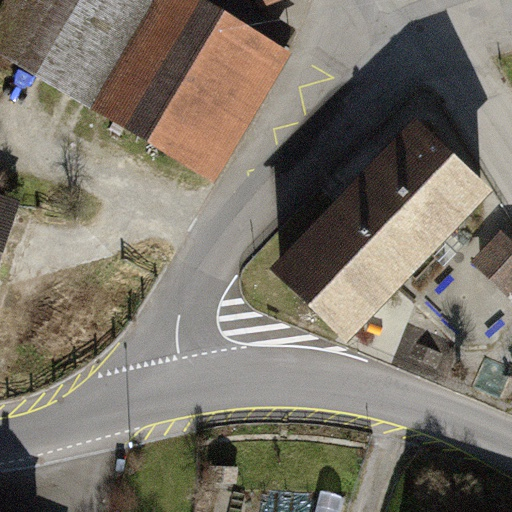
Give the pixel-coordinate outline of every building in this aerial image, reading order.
[(301,54),(211,0),(11,0),(0,18),(0,49),(221,184),(301,54)] [(259,0),(264,12),(298,0),(259,0)] [(484,192),(417,129),(282,271),(348,334),(484,192)] [(0,286),(27,200),(0,191),(0,286)] [(511,233),(480,264),(511,296),(511,233)]
